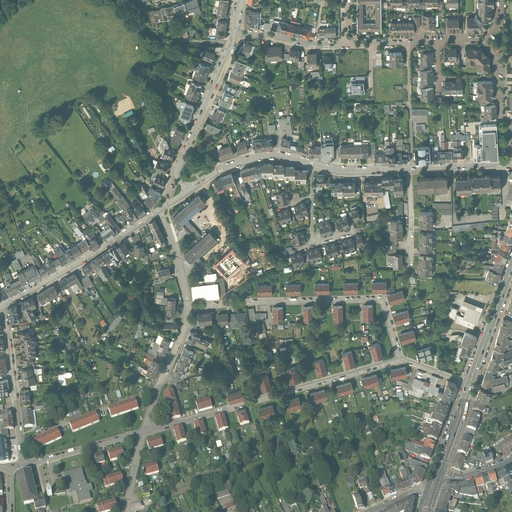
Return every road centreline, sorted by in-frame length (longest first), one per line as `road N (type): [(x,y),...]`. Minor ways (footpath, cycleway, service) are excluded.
road 1 (residential): [(143,432),(399,359)]
road 2 (residential): [(189,305),(377,297),(399,359)]
road 3 (residential): [(159,208),(1,304)]
road 4 (residential): [(234,32),(178,168),(187,192)]
road 5 (residential): [(1,304),(22,464)]
road 6 (residential): [(143,432),(189,305)]
road 7 (residential): [(312,165),(260,157),(187,192)]
road 8 (residential): [(22,464),(143,432)]
road 9 (primary): [(511,267),(469,384)]
